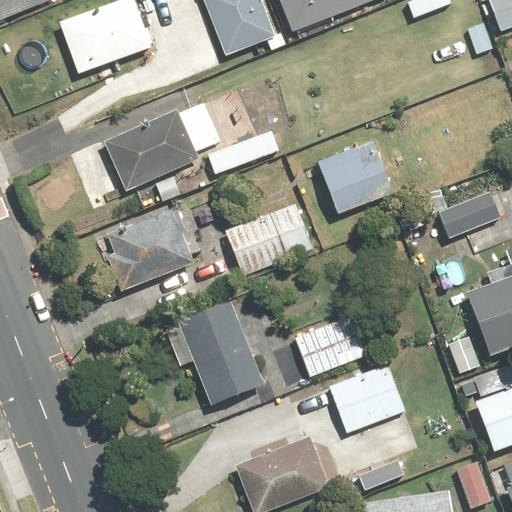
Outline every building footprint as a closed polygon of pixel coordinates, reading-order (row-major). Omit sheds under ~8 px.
[(0,0),(0,20),(60,0),(0,0)] [(146,0),(114,0),(62,19),(83,74),(163,45),(146,0)] [(267,0),(206,0),(230,56),(282,34),(267,0)] [(283,0),(297,33),(377,0),(283,0)] [(409,21),(451,2),(449,0),(403,0),(400,2),(409,21)] [(511,0),(490,0),(501,31),(511,26),(511,0)] [(187,111),(104,143),(124,192),(207,159),(187,111)] [(380,138),(320,161),(340,213),(400,191),(380,138)] [(169,176),(148,183),(155,203),(176,196),(169,176)] [(511,212),(502,184),(440,207),(452,237),(469,231),(476,250),(511,236),(511,212)] [(227,228),(244,273),(318,246),(301,200),(227,228)] [(186,203),(98,236),(120,295),(208,262),(186,203)] [(511,277),(471,293),(495,356),(511,349),(511,277)] [(237,299),(167,325),(183,368),(200,362),(216,406),(270,386),(237,299)] [(355,313),(295,335),(311,378),(371,355),(355,313)] [(394,361),(330,384),(350,437),(413,413),(394,361)] [(511,387),(478,400),(498,453),(511,447),(511,387)] [(311,432),(235,460),(254,511),(264,511),(332,487),(311,432)] [(511,459),(499,464),(511,498),(511,459)] [(475,463),(450,471),(463,511),(488,503),(475,463)] [(456,511),(454,487),(365,497),(366,511),(456,511)]
